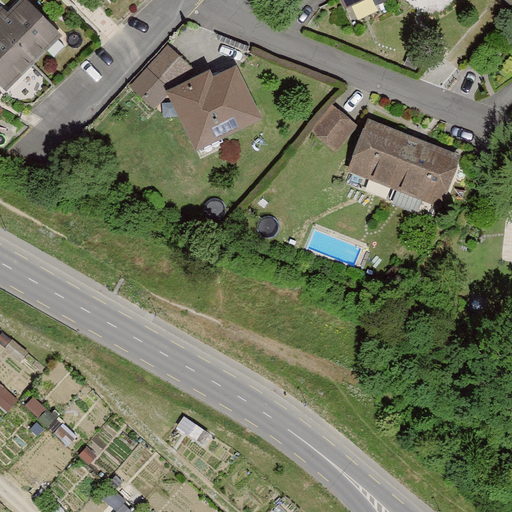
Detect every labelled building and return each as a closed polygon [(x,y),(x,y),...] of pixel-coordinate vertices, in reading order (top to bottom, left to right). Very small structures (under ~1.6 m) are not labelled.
[(62,34),(28,0),(25,0),(0,25),(0,79),(7,87),(62,34)] [(361,0),(351,4),(357,17),(379,8),(375,0),(361,0)] [(211,69),(170,88),(199,145),(262,117),(236,68),(215,77),(211,69)] [(353,125),(330,108),(313,130),(336,148),(353,125)] [(460,157),(369,122),(351,170),(441,205),(460,157)]
